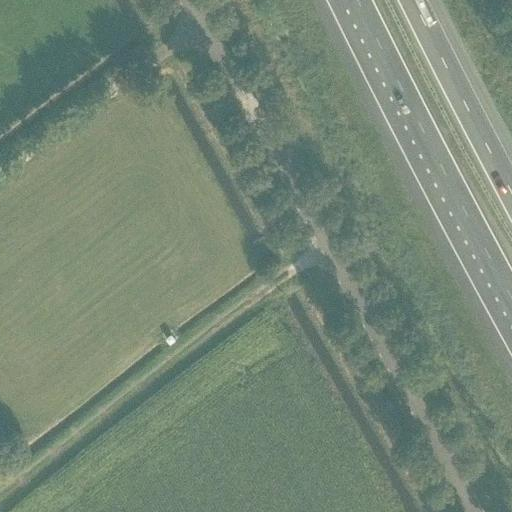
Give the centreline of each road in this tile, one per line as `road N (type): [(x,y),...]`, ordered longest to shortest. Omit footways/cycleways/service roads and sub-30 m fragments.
road 1 (tertiary): [(468,511),(181,0)]
road 2 (motorway): [(357,0),(511,296)]
road 3 (motorway): [(511,202),(410,0)]
